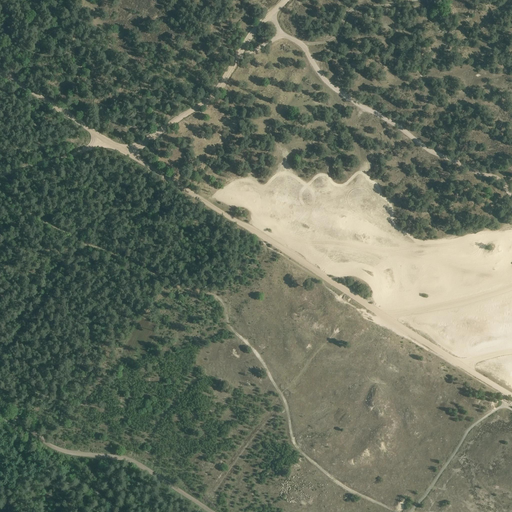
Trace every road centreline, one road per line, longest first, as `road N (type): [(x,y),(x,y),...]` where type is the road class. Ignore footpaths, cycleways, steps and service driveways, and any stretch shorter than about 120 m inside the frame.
road 1 (track): [(0,70),(511,396)]
road 2 (track): [(0,188),(38,218),(181,288),(217,297),(285,401),(301,452),(393,511)]
road 3 (track): [(0,175),(96,146),(146,141),(216,92),(259,24),(286,0)]
road 4 (track): [(511,196),(495,177),(431,150),(334,88),(297,42)]
road 5 (track): [(0,407),(50,445),(134,462),(210,511)]
road 6 (track): [(284,249),(436,247),(511,228)]
road 7 (track): [(204,201),(206,160),(237,122),(341,93)]
road 8 (track): [(271,14),(297,42),(324,43),(348,11),(415,0)]
road 9 (track): [(511,286),(377,311)]
